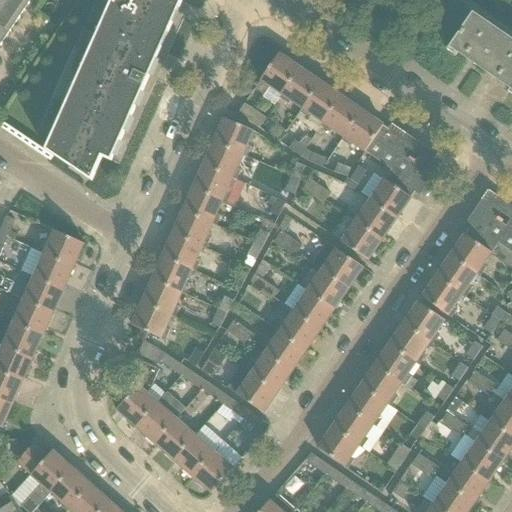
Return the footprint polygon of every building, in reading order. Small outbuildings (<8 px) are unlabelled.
[(0,0),(0,46),(1,45),(2,46),(3,44),(2,43),(10,32),(11,32),(12,30),(11,29),(19,18),(20,19),(21,16),(20,16),(28,5),(29,5),(30,3),(29,2),(30,0),(0,0)] [(111,162),(182,2),(177,0),(112,0),(90,51),(45,151),(91,182),(102,158),(111,162)] [(509,94),(511,90),(511,42),(473,15),(448,52),(449,53),(451,50),(511,90),(509,94)] [(279,55),(255,90),(264,96),(263,97),(263,98),(274,107),(279,99),(282,96),(281,95),(299,69),(279,55)] [(291,103),(301,110),(320,83),(299,69),(281,95),(282,96),(279,99),(289,106),(291,103)] [(311,117),(323,124),(341,97),(320,83),(301,110),(302,110),(300,113),(309,120),(311,117)] [(341,142),(342,142),(363,112),(341,97),(323,124),(323,125),(321,128),(330,134),(332,131),(344,139),(341,142)] [(244,106),(238,115),(259,129),(263,123),(264,122),(266,119),(245,105),(244,106)] [(353,145),(364,153),(383,126),(363,112),(342,142),(351,148),(353,145)] [(223,119),(213,143),(242,156),(246,157),(250,147),(247,145),(253,132),(223,119)] [(375,160),(392,171),(402,156),(404,157),(413,144),(390,128),(389,131),(383,127),(384,126),(383,126),(364,153),(365,154),(363,157),(373,163),(375,160)] [(290,148),(289,149),(299,157),(300,156),(301,155),(305,149),(295,142),(290,148)] [(213,143),(203,165),(232,179),(236,180),(240,170),(237,168),(242,156),(213,143)] [(310,163),(323,168),(323,167),(326,159),(313,155),(310,163)] [(402,156),(392,171),(385,181),(411,199),(412,199),(411,198),(415,193),(417,194),(432,173),(415,162),(414,164),(404,157),(402,156)] [(296,164),(291,177),(297,180),(300,181),(305,167),(302,166),(296,164)] [(334,172),(334,173),(347,178),(347,177),(348,175),(350,169),(337,164),(334,172)] [(203,165),(192,189),(222,202),(225,203),(230,193),(226,191),(232,179),(203,165)] [(359,167),(349,180),(357,185),(366,172),(359,167)] [(297,180),(289,176),(282,191),(292,194),(297,180)] [(310,180),(303,191),(323,205),(330,194),(310,180)] [(384,181),(369,203),(396,221),(411,199),(385,181),(384,181)] [(192,189),(182,212),(212,225),(215,226),(220,216),(216,214),(222,202),(192,189)] [(277,199),(270,213),(278,218),(285,204),(277,199)] [(369,203),(355,224),(382,242),(396,221),(369,203)] [(492,254),(499,244),(509,229),(506,227),(496,220),(498,218),(482,207),(467,228),(470,230),(466,236),(492,254)] [(182,212),(172,235),(202,248),(206,249),(210,239),(207,237),(212,225),(182,212)] [(0,231),(0,236),(7,239),(15,222),(6,218),(0,231)] [(492,254),(490,256),(511,270),(511,218),(506,227),(509,229),(499,244),(492,254)] [(382,242),(355,224),(342,243),(368,262),(382,242)] [(261,230),(254,244),(262,248),(269,235),(268,234),(261,230)] [(54,232),(44,255),(74,268),(84,245),(54,232)] [(277,240),(274,244),(292,256),(294,257),(297,254),(302,247),(282,233),(277,240)] [(172,235),(162,257),(192,271),(195,272),(200,262),(197,260),(202,248),(172,235)] [(483,266),(492,254),(466,236),(465,235),(451,256),(481,277),(487,269),(483,266)] [(325,243),(312,264),(322,271),(349,289),(363,268),(347,257),(337,250),(336,251),(325,243)] [(254,244),(248,254),(254,258),(255,258),(257,259),(262,248),(254,244)] [(31,249),(21,272),(34,278),(63,291),(74,268),(44,255),(31,249)] [(481,278),(481,277),(451,256),(436,277),(463,296),(467,298),(473,289),(469,287),(477,275),(481,278)] [(162,257),(151,281),(181,294),(182,294),(185,295),(190,285),(186,283),(192,271),(162,257)] [(253,285),(251,288),(268,300),(269,301),(271,302),(273,299),(278,291),(262,280),(271,267),(263,261),(255,275),(258,277),(253,285)] [(242,266),(234,280),(239,282),(241,283),(243,284),(251,270),(249,269),(242,266)] [(322,271),(308,292),(335,310),(349,289),(322,271)] [(21,272),(10,296),(23,301),(53,315),(63,291),(34,278),(21,272)] [(459,310),(455,308),(463,296),(436,277),(422,298),(452,319),(459,310)] [(151,281),(141,304),(171,317),(172,317),(175,318),(180,308),(176,306),(181,294),(151,281)] [(308,292),(294,312),(321,331),(335,310),(308,292)] [(225,298),(219,311),(227,314),(233,302),(225,298)] [(23,301),(13,324),(43,337),(53,315),(23,301)] [(418,303),(404,324),(431,343),(434,345),(440,336),(437,334),(445,322),(418,303)] [(171,317),(141,304),(131,327),(165,342),(170,331),(166,330),(171,317)] [(492,314),(491,315),(493,316),(500,321),(501,321),(505,324),(510,317),(509,316),(497,308),(492,314)] [(212,324),(211,326),(219,330),(221,326),(222,323),(227,314),(219,311),(212,324)] [(294,312),(280,333),(306,351),(321,331),(294,312)] [(484,329),(483,330),(491,336),(501,321),(500,321),(493,316),(484,329)] [(229,330),(227,333),(243,344),(245,345),(247,347),(249,343),(254,336),(234,322),(229,330)] [(13,324),(3,347),(33,360),(43,337),(13,324)] [(404,324),(389,345),(420,366),(426,358),(422,355),(431,343),(404,324)] [(501,337),(497,342),(511,352),(511,335),(505,331),(502,335),(501,337)] [(280,333),(266,354),(292,372),(306,351),(280,333)] [(476,342),(467,355),(474,360),(483,347),(476,342)] [(158,366),(160,363),(164,354),(160,351),(144,343),(138,356),(158,366)] [(0,345),(0,373),(22,384),(33,360),(3,347),(0,345)] [(389,345),(375,366),(411,390),(417,382),(408,376),(416,364),(419,367),(420,366),(389,345)] [(209,361),(202,371),(212,378),(219,368),(226,357),(215,349),(209,361)] [(164,354),(160,363),(176,374),(182,366),(164,354)] [(266,354),(251,375),(278,393),(292,372),(266,354)] [(138,387),(117,411),(136,428),(156,404),(157,403),(165,394),(154,384),(159,371),(154,369),(136,361),(128,379),(138,387)] [(461,364),(452,378),(459,382),(468,369),(461,364)] [(375,366),(361,386),(391,407),(397,399),(394,397),(402,385),(410,391),(411,390),(375,366)] [(278,393),(251,375),(241,368),(226,389),(237,397),(263,415),(278,393)] [(182,377),(181,377),(196,388),(201,380),(186,370),(182,377)] [(471,379),(468,383),(489,397),(496,387),(494,385),(476,372),(472,378),(471,379)] [(0,400),(12,406),(22,384),(0,373),(0,400)] [(202,391),(217,402),(222,394),(207,384),(202,391)] [(447,385),(438,398),(445,403),(454,390),(447,385)] [(361,386),(347,407),(377,428),(383,420),(379,418),(388,406),(391,408),(391,407),(361,386)] [(223,405),(223,406),(238,416),(243,408),(228,398),(223,405)] [(12,406),(0,400),(0,428),(2,430),(12,406)] [(511,407),(505,402),(490,423),(511,437),(511,407)] [(136,428),(155,445),(176,420),(157,403),(136,428)] [(347,407),(333,428),(360,446),(370,453),(384,433),(377,428),(376,427),(371,424),(347,407)] [(244,420),(259,431),(265,423),(249,412),(244,420)] [(427,412),(418,425),(425,430),(434,416),(427,412)] [(447,414),(440,424),(461,439),(468,428),(447,414)] [(481,416),(466,437),(476,444),(503,462),(511,449),(511,437),(490,423),(481,416)] [(155,445),(174,462),(196,437),(176,420),(155,445)] [(196,437),(174,462),(193,478),(224,443),(205,426),(196,437)] [(417,426),(409,437),(416,442),(424,431),(417,426)] [(360,446),(333,428),(318,449),(348,470),(355,461),(351,458),(360,446)] [(224,443),(193,478),(212,495),(234,470),(232,469),(242,459),(224,443)] [(476,444),(462,464),(489,483),(503,462),(476,444)] [(401,445),(389,461),(399,468),(410,452),(409,451),(401,445)] [(17,465),(31,477),(48,458),(34,446),(17,465)] [(41,486),(20,508),(22,510),(24,511),(34,511),(41,505),(51,494),(72,469),(53,453),(48,458),(31,477),(41,486)] [(312,455),(305,462),(321,473),(327,465),(312,455)] [(418,455),(411,466),(432,480),(440,469),(439,469),(438,468),(420,456),(418,455)] [(462,464),(448,485),(475,504),(489,483),(462,464)] [(325,475),(345,489),(350,482),(330,468),(325,475)] [(58,506),(64,511),(67,511),(91,486),(72,469),(51,494),(61,503),(58,506)] [(436,477),(422,498),(434,506),(442,511),(469,511),(475,504),(448,485),(436,477)] [(395,491),(406,499),(413,488),(402,480),(395,491)] [(345,489),(366,503),(371,496),(350,482),(345,489)] [(99,511),(109,502),(91,486),(67,511),(68,511),(70,511),(71,511),(99,511)] [(366,503),(378,511),(389,511),(391,510),(371,496),(366,503)] [(8,497),(0,501),(0,511),(17,511),(8,497)] [(120,511),(109,502),(99,511),(120,511)] [(261,511),(281,511),(270,502),(261,511)]
